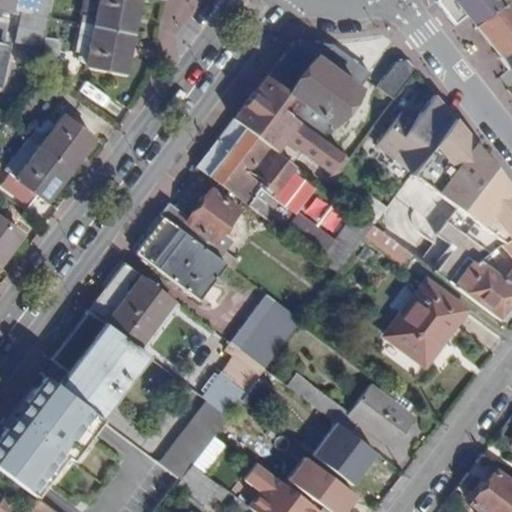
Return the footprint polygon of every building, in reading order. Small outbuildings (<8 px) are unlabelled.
[(0,0),(0,8),(12,11),(12,8),(14,0),(0,0)] [(14,0),(12,8),(19,10),(21,0),(14,0)] [(48,18),(50,18),(53,0),(36,0),(34,14),(22,11),(18,27),(44,33),(48,18)] [(85,0),(80,25),(132,36),(139,0),(85,0)] [(505,0),(435,0),(434,2),(453,25),(465,16),(474,26),(505,0)] [(511,0),(505,0),(474,26),(499,57),(497,58),(507,70),(510,68),(511,65),(511,0)] [(86,66),(125,73),(132,36),(80,25),(75,52),(78,53),(77,58),(87,60),(86,66)] [(15,43),(41,48),(44,33),(18,27),(15,43)] [(287,115),(321,140),(333,123),(369,73),(327,43),(318,43),(286,43),(262,75),(267,78),(298,100),(287,115)] [(67,62),(59,58),(60,51),(44,48),(40,63),(40,67),(62,83),(67,62)] [(375,86),(393,99),(414,72),(403,59),(393,62),(375,86)] [(343,157),(321,140),(287,115),(298,100),(267,78),(262,75),(230,118),(294,166),(302,154),(329,174),(343,157)] [(414,122),(400,112),(376,145),(412,172),(437,139),(452,120),(433,96),(414,122)] [(28,138),(71,170),(94,139),(63,115),(55,125),(45,138),(34,130),(28,138)] [(34,130),(45,138),(55,125),(44,117),(34,130)] [(263,186),(274,193),(294,166),(230,118),(194,166),(273,226),(276,222),(282,226),(288,218),(282,214),(285,209),(260,191),(263,186)] [(412,172),(409,175),(422,185),(462,133),(452,120),(437,139),(412,172)] [(347,160),(360,143),(333,123),(321,140),(347,160)] [(462,133),(422,185),(453,208),(433,234),(451,247),(434,272),(452,285),(470,261),(473,264),(500,244),(511,235),(511,194),(479,154),(470,147),(472,144),(471,144),(470,145),(460,137),(463,133),(462,133)] [(463,133),(460,137),(470,145),(471,144),(463,133)] [(38,196),(47,202),(71,170),(28,138),(22,146),(32,155),(15,178),(10,175),(1,186),(29,208),(38,196)] [(472,144),(470,147),(479,154),(472,144)] [(10,175),(15,178),(32,155),(22,146),(4,170),(10,175)] [(171,224),(206,251),(236,209),(210,190),(188,218),(167,202),(157,215),(160,216),(171,224)] [(361,208),(376,219),(385,207),(369,196),(361,208)] [(319,260),(336,272),(362,238),(372,225),(355,212),(319,260)] [(219,292),(207,284),(223,263),(206,251),(171,224),(160,216),(147,235),(143,233),(130,250),(195,299),(198,295),(210,304),(219,292)] [(0,264),(22,234),(0,217),(0,264)] [(394,261),(403,249),(372,225),(362,238),(394,261)] [(511,235),(500,244),(511,261),(511,265),(505,261),(497,275),(511,285),(511,235)] [(505,319),(511,309),(511,293),(473,264),(470,261),(452,285),(498,320),(501,316),(505,319)] [(88,312),(137,349),(172,302),(121,263),(85,310),(88,312)] [(384,337),(424,366),(465,311),(425,282),(384,337)] [(231,342),(264,367),(299,321),(266,295),(231,342)] [(63,392),(100,419),(146,356),(137,349),(88,312),(51,360),(68,373),(74,378),(63,392)] [(205,400),(226,417),(262,370),(237,350),(201,397),(205,400)] [(58,388),(63,392),(74,378),(68,373),(58,388)] [(370,385),(348,413),(296,374),(286,388),(330,420),(349,435),(358,423),(391,447),(415,418),(404,411),(411,403),(381,381),(376,389),(370,385)] [(100,419),(43,375),(0,430),(0,473),(32,498),(64,456),(69,460),(100,419)] [(190,465),(211,438),(226,417),(205,400),(157,463),(179,479),(190,465)] [(349,435),(330,420),(307,450),(351,484),(374,455),(349,435)] [(190,465),(202,474),(223,446),(211,438),(190,465)] [(323,511),(340,511),(353,495),(302,456),(283,481),(318,508),(323,511)] [(256,511),(315,511),(318,508),(283,481),(254,458),(237,480),(254,494),(246,504),(256,511)] [(214,495),(219,487),(202,474),(190,465),(179,479),(177,482),(207,503),(214,495)] [(469,503),(480,511),(511,511),(511,482),(495,470),(469,503)] [(203,508),(207,503),(177,482),(174,487),(203,508)] [(214,495),(221,499),(226,492),(219,487),(214,495)] [(0,511),(22,511),(0,494),(0,511)] [(34,511),(53,511),(35,498),(32,501),(28,498),(24,504),(34,511)] [(235,511),(255,511),(256,511),(246,504),(238,501),(231,509),(235,511)]
